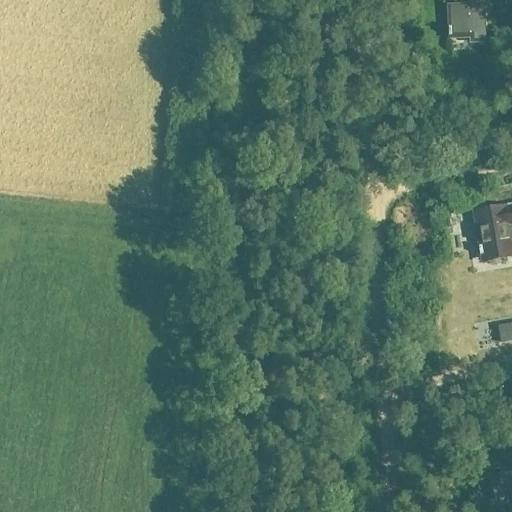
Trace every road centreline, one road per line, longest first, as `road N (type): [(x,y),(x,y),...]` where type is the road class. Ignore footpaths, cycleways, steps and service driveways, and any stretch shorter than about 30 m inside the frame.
road 1 (track): [(396,511),(358,0)]
road 2 (track): [(371,187),(511,169)]
